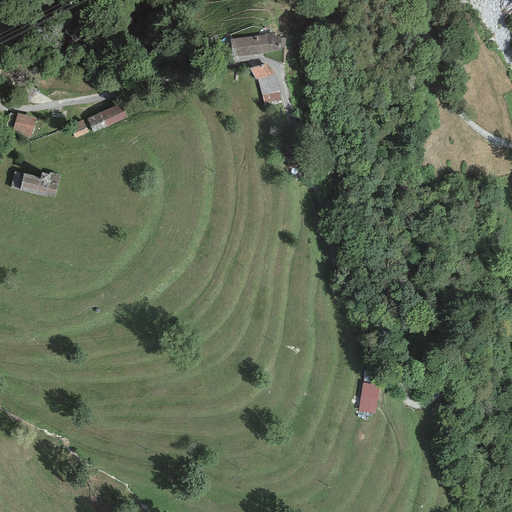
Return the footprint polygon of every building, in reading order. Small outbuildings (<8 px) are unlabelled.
[(265,35),(230,39),(232,57),(268,53),(268,51),(279,50),(278,44),(281,44),(280,36),(275,37),(275,32),(264,34),(265,35)] [(267,63),(249,68),(255,80),(258,79),(274,75),(267,63)] [(0,65),(0,84),(29,103),(38,89),(0,65)] [(281,101),(274,75),(258,79),(264,105),(281,101)] [(128,118),(122,103),(104,111),(110,125),(128,118)] [(110,125),(104,111),(86,119),(92,133),(110,125)] [(37,117),(18,113),(14,128),(34,133),(37,117)] [(88,134),(82,120),(69,126),(75,140),(88,134)] [(294,139),(282,144),(286,158),(302,154),(299,144),(296,145),(294,139)] [(302,154),(286,158),(292,183),(308,179),(302,154)] [(15,181),(14,187),(56,198),(60,182),(50,179),(51,172),(42,170),(41,177),(18,171),(15,181)] [(381,384),(362,382),(358,408),(377,411),(381,384)]
